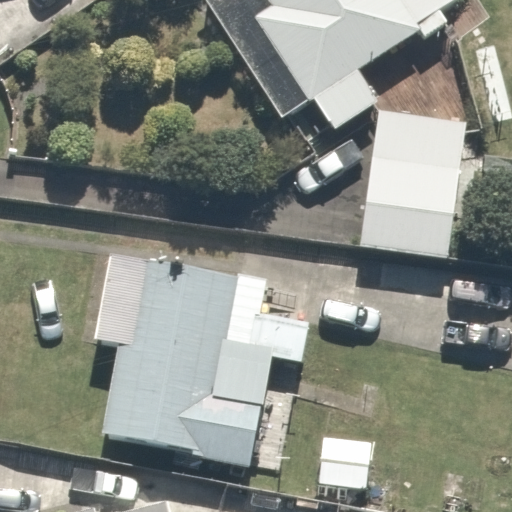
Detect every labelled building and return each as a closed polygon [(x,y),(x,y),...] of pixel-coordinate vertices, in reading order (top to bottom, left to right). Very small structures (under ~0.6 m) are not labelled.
[(467,8),(461,0),(199,0),(278,123),(310,102),(334,138),(377,111),(356,79),(467,8)] [(511,61),(507,44),(452,58),(470,125),(511,114),(511,61)] [(467,212),(475,146),(461,144),(463,127),(373,116),(357,246),(444,257),(450,210),(467,212)] [(235,319),(243,276),(105,250),(85,352),(112,356),(96,440),(249,469),(270,357),(293,362),(299,331),(235,319)] [(375,441),(316,437),(312,485),(372,489),(375,441)]
